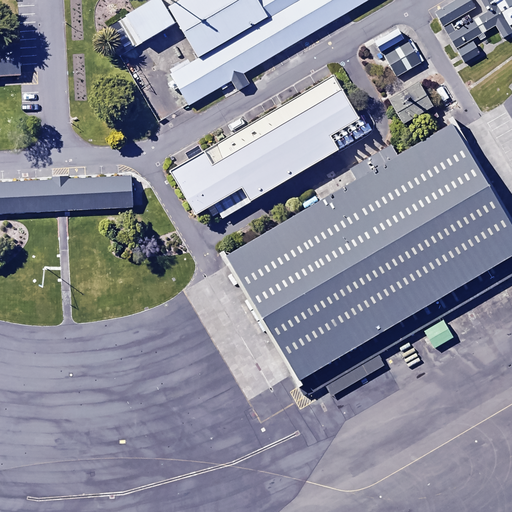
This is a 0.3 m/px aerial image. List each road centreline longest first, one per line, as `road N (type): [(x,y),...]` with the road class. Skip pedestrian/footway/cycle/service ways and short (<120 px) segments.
road 1 (unclassified): [(419,0),(172,142),(140,154),(57,161)]
road 2 (unclassified): [(49,0),(57,161)]
